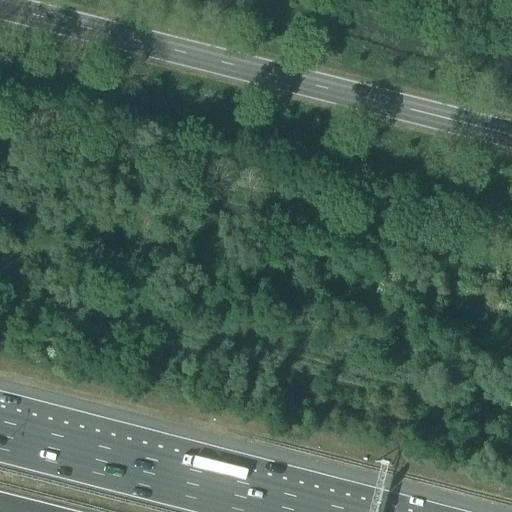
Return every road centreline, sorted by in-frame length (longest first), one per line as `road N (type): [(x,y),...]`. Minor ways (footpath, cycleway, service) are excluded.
road 1 (primary): [(511,139),(0,9)]
road 2 (motorway): [(294,511),(0,437)]
